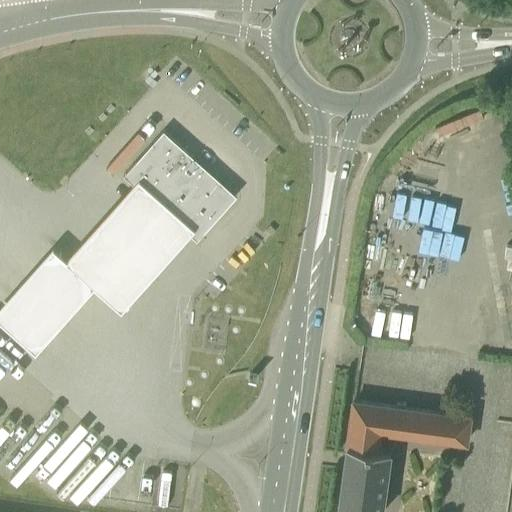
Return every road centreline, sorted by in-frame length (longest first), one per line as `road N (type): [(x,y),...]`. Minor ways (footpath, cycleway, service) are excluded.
road 1 (secondary): [(291,426),(316,344),(360,103)]
road 2 (secondary): [(319,98),(320,166),(291,426)]
road 3 (unknown): [(62,197),(117,232),(161,313)]
road 4 (tertiary): [(15,28),(161,12)]
road 5 (tertiary): [(292,0),(161,12)]
road 6 (tertiary): [(161,12),(282,46)]
